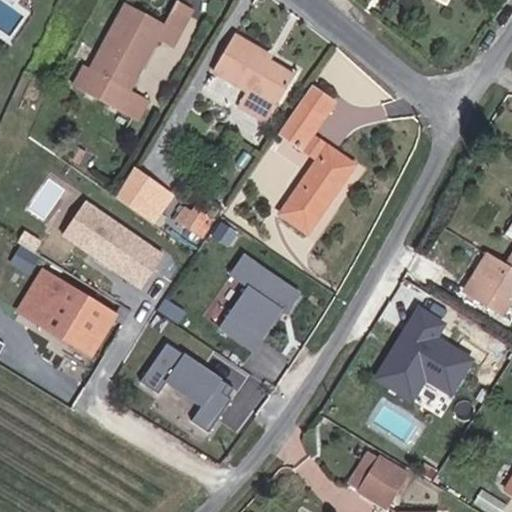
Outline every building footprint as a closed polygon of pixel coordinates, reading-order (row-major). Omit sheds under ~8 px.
[(148,48),(169,58),(193,11),(176,3),(164,28),(125,8),(89,75),(104,82),(103,84),(126,100),(130,90),(127,89),(148,48)] [(206,66),(228,80),(249,47),(228,33),(206,66)] [(223,105),(259,128),(295,75),(249,47),(228,80),(236,85),(223,105)] [(68,89),(96,102),(103,84),(89,75),(77,70),(68,89)] [(350,162),(305,131),(317,112),(304,105),(315,88),(306,82),(273,129),(315,157),(278,212),(306,229),(350,162)] [(118,114),(126,100),(103,84),(96,102),(118,114)] [(304,105),(317,112),(328,96),(315,88),(304,105)] [(136,93),(130,90),(126,100),(118,114),(133,121),(140,107),(131,103),(136,93)] [(140,107),(145,97),(136,93),(131,103),(140,107)] [(140,213),(158,186),(129,166),(112,194),(140,213)] [(140,213),(151,221),(168,193),(158,186),(140,213)] [(58,233),(137,288),(163,251),(84,196),(58,233)] [(199,239),(214,227),(194,203),(179,216),(199,239)] [(511,247),(504,259),(487,250),(463,286),(499,309),(508,295),(511,296),(511,247)] [(285,316),(300,296),(243,255),(229,274),(247,287),(217,328),(250,353),(280,313),(285,316)] [(36,260),(12,304),(48,323),(55,310),(82,325),(76,338),(95,348),(118,304),(36,260)] [(441,388),(464,355),(429,331),(438,318),(414,302),(369,370),(414,401),(428,379),(441,388)] [(48,323),(76,338),(82,325),(55,310),(48,323)] [(243,389),(253,374),(220,353),(211,367),(168,340),(140,384),(210,428),(237,385),(243,389)] [(398,470),(352,443),(345,453),(357,461),(347,476),(382,497),(398,470)] [(357,461),(345,453),(336,469),(347,476),(357,461)] [(511,468),(499,486),(511,495),(511,468)]
